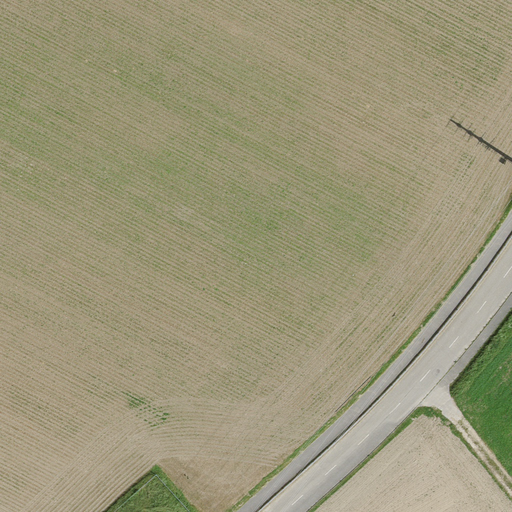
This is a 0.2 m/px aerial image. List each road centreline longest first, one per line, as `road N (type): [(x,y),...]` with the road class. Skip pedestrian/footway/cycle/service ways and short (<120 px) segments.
road 1 (unclassified): [(511,265),(423,377),(284,511)]
road 2 (track): [(423,377),(511,487)]
